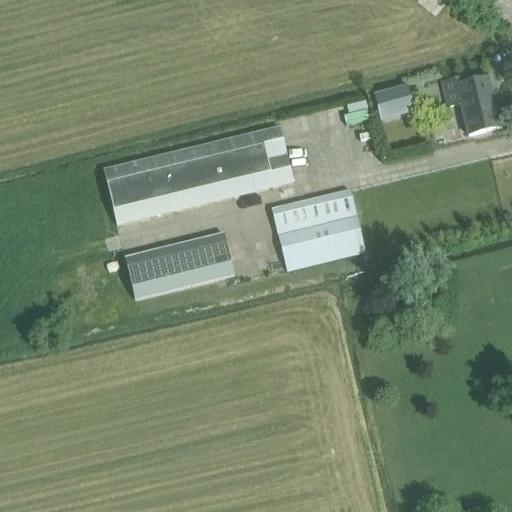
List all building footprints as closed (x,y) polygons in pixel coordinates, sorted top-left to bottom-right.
[(427,15),(438,0),(409,0),(409,1),(427,15)] [(465,119),(463,120),(468,139),(500,131),(496,113),(494,114),(486,81),(466,86),(465,80),(442,86),(447,108),(461,105),(465,119)] [(407,91),(376,100),(382,119),(412,111),(407,91)] [(347,117),(303,127),(305,138),(293,141),(302,176),(371,159),(368,146),(355,150),(347,117)] [(279,132),(102,175),(115,229),(292,186),(288,166),(279,132)] [(511,154),(272,213),(287,275),(511,220),(511,154)] [(224,236),(125,260),(135,302),(234,277),(224,236)]
